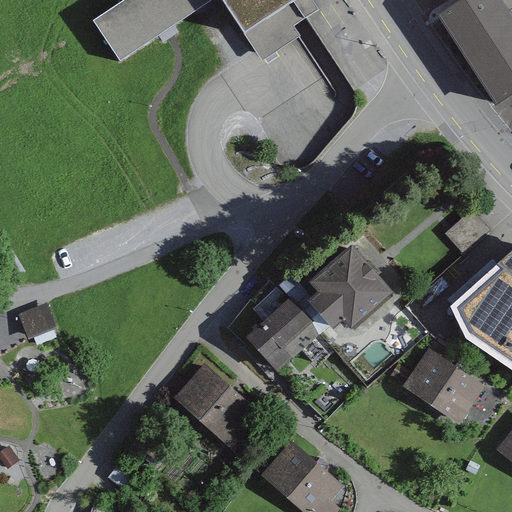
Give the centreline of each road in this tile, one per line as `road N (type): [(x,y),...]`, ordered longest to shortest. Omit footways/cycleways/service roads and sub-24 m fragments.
road 1 (residential): [(0,295),(89,271),(332,175)]
road 2 (residential): [(193,326),(387,494)]
road 3 (residential): [(62,511),(193,326)]
road 4 (residential): [(193,326),(332,175)]
road 5 (residential): [(332,175),(423,63)]
road 6 (secondary): [(423,63),(511,171)]
